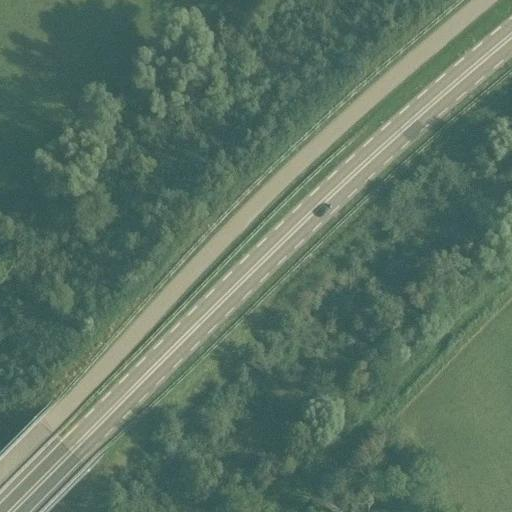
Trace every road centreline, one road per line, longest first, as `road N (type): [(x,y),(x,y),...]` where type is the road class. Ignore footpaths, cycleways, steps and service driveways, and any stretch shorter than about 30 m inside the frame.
road 1 (primary): [(10,511),(411,113),(511,37)]
road 2 (unclassified): [(0,475),(345,122),(489,0)]
